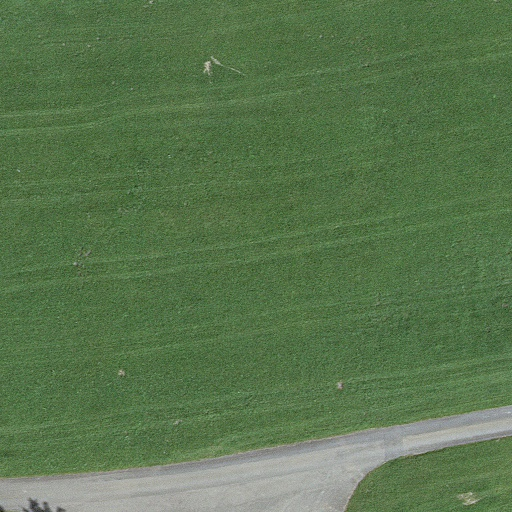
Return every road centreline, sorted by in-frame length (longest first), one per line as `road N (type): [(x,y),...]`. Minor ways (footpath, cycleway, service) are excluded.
road 1 (track): [(511,419),(248,467)]
road 2 (track): [(248,467),(0,490)]
